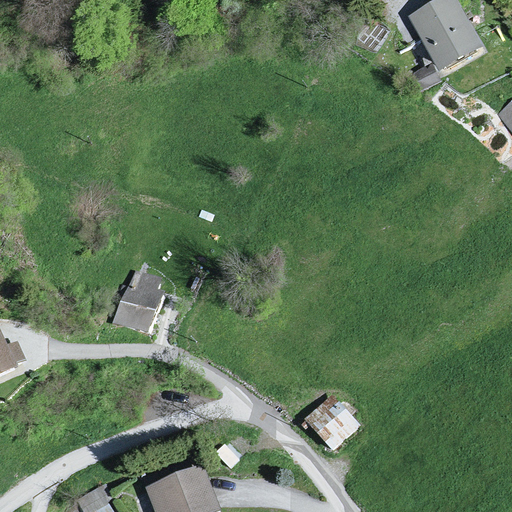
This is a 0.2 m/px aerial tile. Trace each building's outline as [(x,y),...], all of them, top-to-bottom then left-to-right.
[(456,0),(438,0),(411,14),(439,68),(480,47),(456,0)] [(511,110),(498,122),(511,138),(511,110)] [(166,281),(130,270),(112,330),(149,340),(166,281)] [(3,334),(0,335),(0,387),(22,377),(3,334)] [(333,405),(305,432),(332,460),(361,433),(333,405)] [(223,511),(205,470),(148,494),(155,511),(223,511)] [(89,511),(118,511),(104,481),(80,492),(89,511)]
